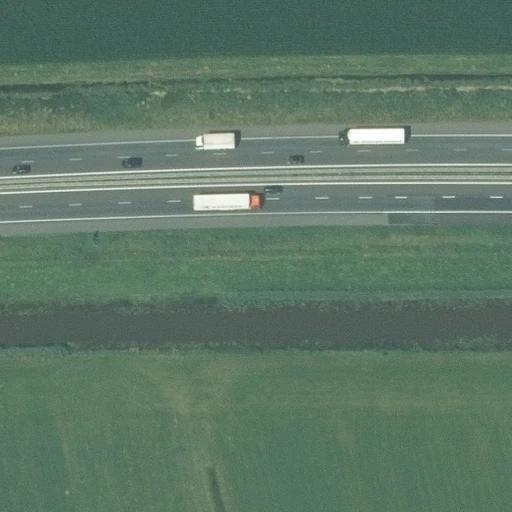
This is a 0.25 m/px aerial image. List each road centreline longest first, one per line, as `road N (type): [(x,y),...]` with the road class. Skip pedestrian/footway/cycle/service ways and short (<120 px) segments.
road 1 (motorway): [(0,208),(160,198),(511,197)]
road 2 (motorway): [(511,149),(0,163)]
